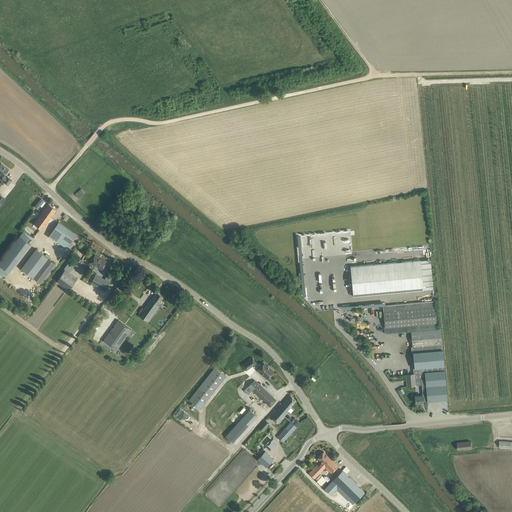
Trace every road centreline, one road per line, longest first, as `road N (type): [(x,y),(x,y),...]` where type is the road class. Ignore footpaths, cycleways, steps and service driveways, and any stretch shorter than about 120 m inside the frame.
road 1 (unclassified): [(325,433),(266,348),(95,234),(0,152)]
road 2 (track): [(377,75),(166,122),(113,121),(100,130)]
road 3 (unclassified): [(325,433),(511,415)]
road 4 (unknown): [(416,424),(339,320),(338,270)]
road 5 (track): [(511,70),(377,75)]
